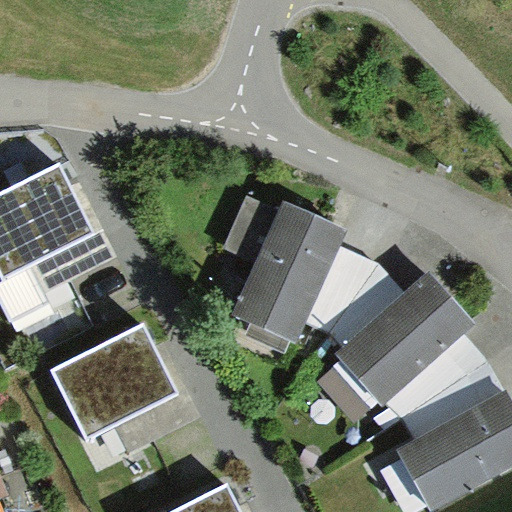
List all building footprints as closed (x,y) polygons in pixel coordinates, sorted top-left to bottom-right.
[(60,163),(0,194),(0,272),(4,280),(0,282),(0,298),(13,323),(52,303),(46,291),(117,254),(79,181),(72,185),(60,163)] [(256,260),(232,314),(299,342),(307,323),(340,246),(347,231),(285,203),(282,210),(250,196),(227,247),(256,260)] [(407,291),(378,263),(340,246),(307,323),(330,332),(343,347),(407,291)] [(464,334),(477,323),(430,271),(407,291),(343,347),(337,353),(384,405),(387,403),(464,334)] [(156,346),(145,325),(52,372),(86,440),(114,425),(128,452),(201,415),(164,342),(156,346)] [(504,392),(487,360),(464,334),(387,403),(404,418),(418,438),(504,392)] [(397,449),(431,511),(511,467),(511,397),(508,390),(504,392),(418,438),(397,449)] [(0,475),(0,511),(7,511),(14,509),(0,475)] [(239,505),(227,487),(176,511),(253,511),(250,504),(239,505)]
